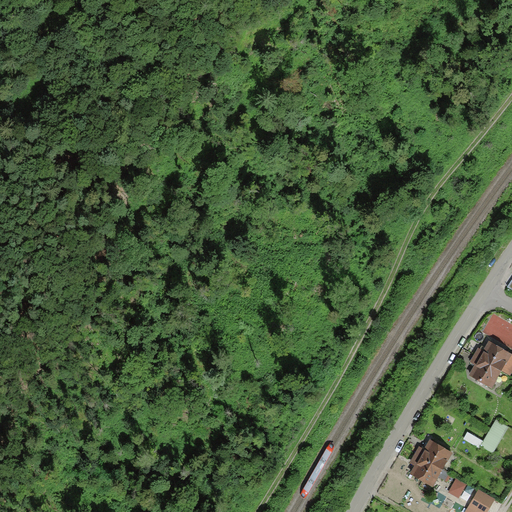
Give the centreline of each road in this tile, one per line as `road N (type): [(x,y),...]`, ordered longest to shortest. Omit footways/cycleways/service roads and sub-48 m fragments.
road 1 (track): [(256,511),(356,344),(424,203),(511,95)]
road 2 (residential): [(487,292),(354,511)]
